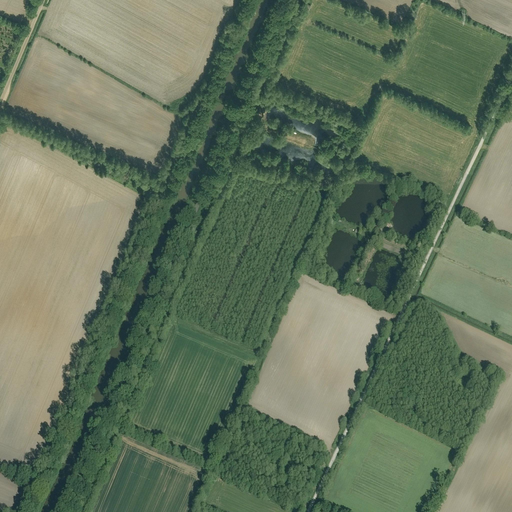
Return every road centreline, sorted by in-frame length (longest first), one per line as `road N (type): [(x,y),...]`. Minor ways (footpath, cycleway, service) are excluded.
road 1 (unclassified): [(285,0),(67,511)]
road 2 (residential): [(308,511),(511,80)]
